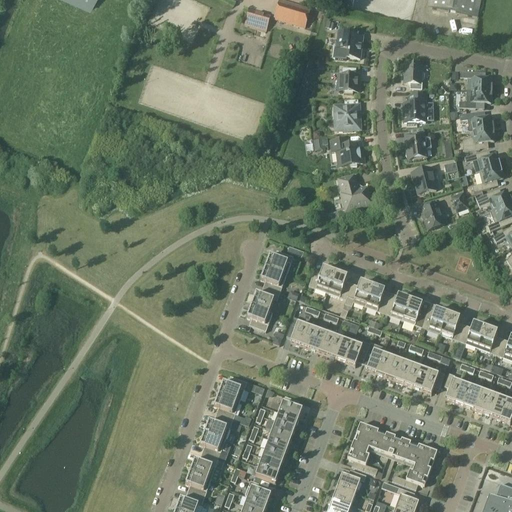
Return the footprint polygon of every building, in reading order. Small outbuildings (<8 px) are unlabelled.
[(67,0),(91,10),(95,0),(67,0)] [(478,19),(482,0),(428,0),(427,8),(478,19)] [(305,30),(311,10),(279,1),(273,21),(305,30)] [(266,33),(270,18),(249,12),(245,27),(266,33)] [(360,61),(362,40),(349,38),(349,35),(338,34),(336,48),(334,48),(332,60),(346,62),(346,59),(360,61)] [(415,67),(415,65),(414,64),(409,63),(408,65),(408,66),(406,66),(405,78),(404,78),(404,85),(410,85),(410,91),(422,92),(422,85),(420,85),(421,67),(415,67)] [(356,81),(356,70),(342,70),(341,77),(339,77),(338,93),(358,94),(359,81),(356,81)] [(473,81),(472,93),(491,93),(492,81),(476,81),(476,75),(460,74),(460,80),(473,81)] [(472,93),(467,92),(467,104),(459,104),(459,110),(475,111),(475,105),(491,105),(491,93),(472,93)] [(404,125),(425,124),(425,106),(426,106),(426,97),(410,98),(410,106),(404,106),(404,125)] [(359,122),(358,108),(358,102),(344,102),(345,108),(335,109),(335,112),(333,112),(334,119),(336,119),(336,129),(343,129),(343,133),(353,133),(353,131),(359,131),(359,128),(361,128),(360,122),(359,122)] [(469,134),(472,134),(493,131),(492,119),(476,121),(476,115),(459,117),(460,123),(468,122),(469,134)] [(493,131),(472,134),(473,139),(469,140),(462,143),(463,153),(479,151),(479,145),(494,143),(493,131)] [(408,162),(427,159),(426,153),(431,150),(430,140),(424,140),(423,135),(405,138),(408,162)] [(327,140),(313,142),(315,153),(325,151),(324,147),(328,146),(327,140)] [(349,148),(348,142),(330,144),(331,154),(337,153),(339,168),(363,165),(361,146),(349,148)] [(477,163),(480,174),(500,169),(497,157),(482,161),(480,155),(464,159),(466,166),(477,163)] [(446,175),(457,173),(456,165),(445,167),(446,175)] [(503,180),(500,169),(480,174),(483,186),(472,188),(474,195),(490,190),(488,184),(503,180)] [(434,184),(435,183),(432,170),(411,175),(413,184),(414,183),(418,197),(436,192),(434,184)] [(361,191),(356,188),(353,178),(339,182),(343,196),(342,196),(346,213),(372,206),(367,189),(361,191)] [(491,208),(493,213),(511,205),(511,204),(507,194),(493,200),(491,194),(476,201),(480,210),(487,210),(491,208)] [(449,195),(436,199),(440,212),(453,208),(449,195)] [(456,210),(467,206),(465,201),(464,195),(452,199),(456,210)] [(428,232),(444,226),(436,205),(420,211),(428,232)] [(511,205),(493,213),(490,215),(494,225),(488,228),(490,234),(505,228),(503,222),(511,218),(511,205)] [(506,240),(511,250),(511,249),(511,235),(510,237),(507,231),(493,240),(496,245),(506,240)] [(267,270),(286,278),(293,259),(279,254),(276,260),(270,258),(266,267),(268,267),(267,270)] [(279,297),(286,278),(267,270),(265,273),(264,273),(261,282),(267,285),(265,291),(279,297)] [(327,296),(335,274),(323,270),(321,276),(314,274),(308,289),(327,296)] [(344,307),(351,288),(345,285),(347,279),(335,274),(327,296),(346,302),(344,307)] [(365,309),(373,288),(360,284),(358,290),(351,288),(344,307),(352,309),(353,305),(365,309)] [(384,316),(389,301),(382,299),(385,293),(373,288),(365,309),(384,316)] [(277,303),(279,297),(265,291),(263,298),(256,295),(253,304),(254,305),(253,308),(270,314),(274,302),(277,303)] [(402,323),(403,320),(410,302),(398,298),(396,304),(389,301),(384,316),(382,321),(385,322),(387,317),(402,323)] [(421,330),(430,305),(424,303),(422,307),(410,302),(403,320),(416,325),(414,328),(421,330)] [(440,337),(448,316),(435,311),(437,308),(430,305),(421,330),(440,337)] [(273,315),(270,314),(253,308),(252,311),(250,310),(247,320),(253,322),(251,329),(266,334),(273,315)] [(459,344),(464,329),(458,326),(460,320),(448,316),(440,337),(441,334),(453,338),(452,341),(459,344)] [(300,349),(307,329),(297,326),(299,321),(294,319),(287,338),(292,340),(290,345),(300,349)] [(479,348),(485,330),(473,325),(471,331),(464,329),(459,344),(465,346),(466,343),(479,348)] [(309,352),(316,333),(307,329),(300,349),(309,352)] [(496,358),(502,343),(495,340),(497,334),(485,330),(479,348),(491,352),(489,355),(496,358)] [(318,356),(325,336),(316,333),(309,352),(318,356)] [(327,359),(334,339),(325,336),(318,356),(327,359)] [(337,362),(344,343),(334,339),(327,359),(337,362)] [(511,360),(511,339),(508,345),(502,343),(496,358),(503,360),(504,357),(511,360)] [(346,366),(353,346),(344,343),(337,362),(346,366)] [(459,344),(453,359),(460,362),(465,346),(459,344)] [(438,345),(435,352),(442,355),(445,347),(438,345)] [(353,346),(346,366),(355,369),(357,365),(362,367),(368,352),(353,346)] [(376,377),(383,357),(374,354),(366,373),(376,377)] [(385,380),(392,361),(383,357),(376,377),(385,380)] [(394,384),(401,364),(392,361),(385,380),(394,384)] [(403,387),(410,367),(401,364),(394,384),(403,387)] [(412,390),(419,371),(410,367),(403,387),(412,390)] [(429,374),(422,394),(431,397),(434,389),(440,391),(447,370),(442,368),(439,375),(439,374),(438,377),(429,374)] [(422,394),(429,374),(419,371),(412,390),(422,394)] [(455,406),(462,386),(453,383),(455,378),(448,376),(444,389),(449,391),(445,402),(455,406)] [(219,396),(240,404),(247,385),(232,379),(229,387),(223,384),(219,396)] [(464,409),(471,390),(462,386),(455,406),(464,409)] [(473,413),(480,393),(471,390),(464,409),(473,413)] [(482,416),(489,396),(480,393),(473,413),(482,416)] [(233,424),(240,404),(219,396),(214,409),(220,411),(218,418),(233,424)] [(492,419),(499,400),(489,396),(482,416),(492,419)] [(501,423),(508,403),(509,401),(509,400),(500,397),(499,400),(492,419),(501,423)] [(279,414),(299,421),(302,412),(295,409),(297,403),(285,399),(279,414)] [(510,426),(511,423),(511,420),(511,402),(509,401),(508,403),(501,423),(510,426)] [(295,431),(299,421),(279,414),(276,424),(295,431)] [(235,417),(233,424),(240,426),(242,420),(235,417)] [(225,443),(233,424),(218,418),(215,425),(209,423),(204,435),(225,443)] [(292,440),(295,431),(276,424),(272,433),(292,440)] [(437,455),(360,426),(347,461),(354,463),(351,469),(375,478),(377,472),(366,467),(369,458),(366,457),(369,450),(415,467),(412,474),(409,473),(406,482),(394,478),(392,484),(416,493),(418,487),(424,489),(437,455)] [(289,449),(292,440),(272,433),(269,442),(289,449)] [(218,462),(225,443),(204,435),(200,447),(206,450),(204,457),(218,462)] [(285,458),(289,449),(269,442),(266,451),(285,458)] [(282,467),(285,458),(266,451),(262,460),(282,467)] [(224,465),(218,462),(204,457),(201,464),(194,462),(190,474),(211,482),(216,469),(222,471),(224,465)] [(278,477),(282,467),(262,460),(259,469),(278,477)] [(275,486),(278,477),(259,469),(255,479),(275,486)] [(337,489),(356,495),(360,483),(364,484),(366,478),(350,472),(348,478),(342,476),(337,489)] [(204,501),(211,482),(190,474),(185,486),(192,489),(189,496),(204,501)] [(248,499),(267,507),(271,497),(268,496),(270,490),(250,483),(245,498),(248,499)] [(511,511),(511,490),(500,486),(495,500),(490,499),(485,511),(511,511)] [(396,510),(400,511),(415,511),(419,504),(412,502),(414,496),(394,488),(391,494),(400,498),(396,510)] [(351,508),(356,495),(337,489),(333,501),(351,508)] [(201,508),(204,501),(189,496),(187,503),(180,500),(175,511),(196,511),(198,507),(201,508)] [(254,511),(265,511),(267,507),(248,499),(244,508),(254,511)] [(349,511),(351,508),(333,501),(328,511),(349,511)]
